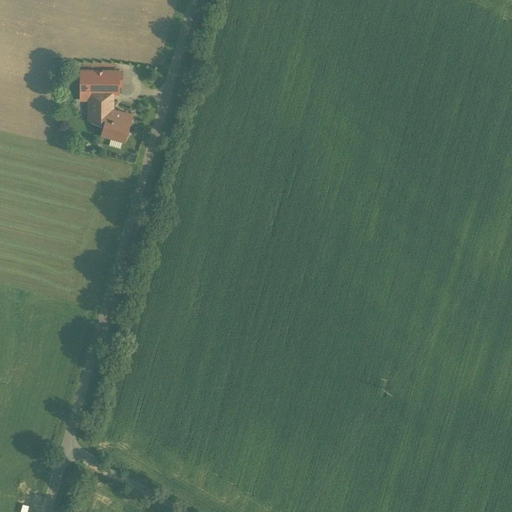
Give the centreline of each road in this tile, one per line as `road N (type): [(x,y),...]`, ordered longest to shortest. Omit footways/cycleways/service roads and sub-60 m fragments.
road 1 (unclassified): [(195,0),(66,448)]
road 2 (unclassified): [(66,448),(182,511)]
